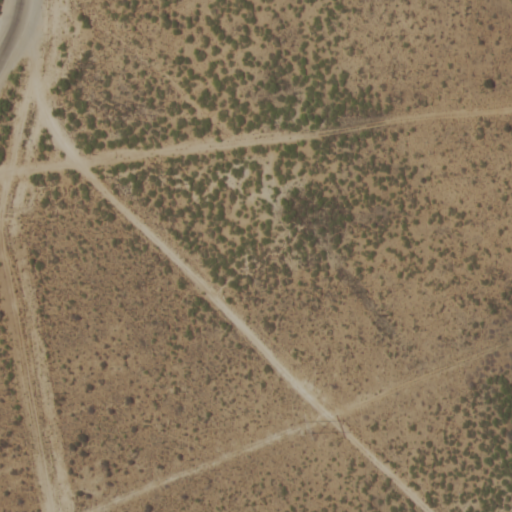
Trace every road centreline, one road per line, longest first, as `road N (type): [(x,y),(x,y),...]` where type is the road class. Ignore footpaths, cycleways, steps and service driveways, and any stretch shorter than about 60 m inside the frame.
road 1 (residential): [(428,511),(40,118),(15,0)]
road 2 (residential): [(0,168),(511,107)]
